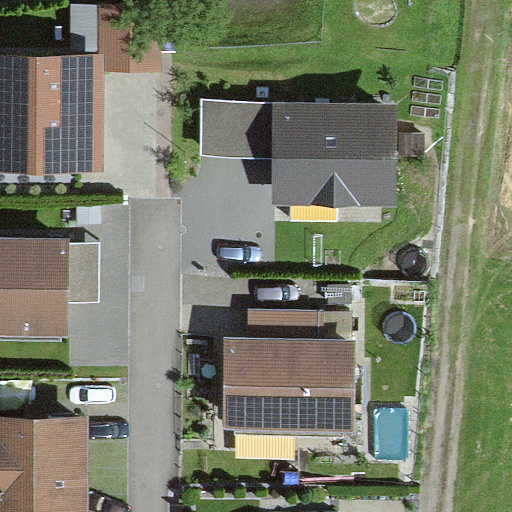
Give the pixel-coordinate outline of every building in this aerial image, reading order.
[(155,5),(105,6),(105,71),(156,71),(155,5)] [(95,60),(0,61),(0,162),(97,161),(95,60)] [(389,95),(279,95),(279,187),(389,187),(389,95)] [(67,247),(0,247),(0,334),(67,335),(67,247)] [(353,334),(227,338),(229,435),(355,432),(353,334)] [(82,511),(83,424),(0,423),(0,511),(82,511)]
